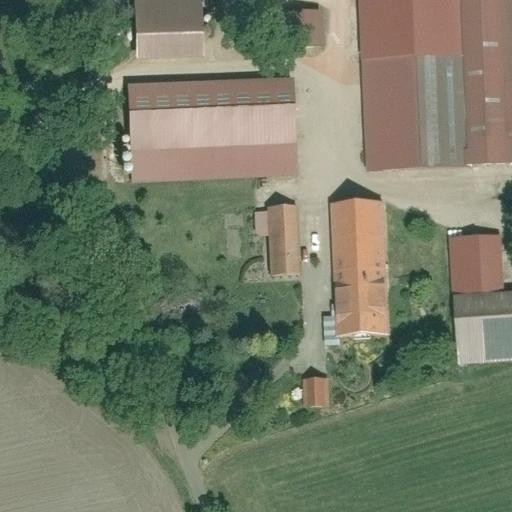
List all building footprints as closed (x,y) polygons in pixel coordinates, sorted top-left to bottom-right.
[(199,0),(131,0),(134,60),(201,58),(199,0)] [(511,0),(464,0),(467,55),(471,168),(511,166),(511,0)] [(283,48),(322,48),(322,11),(283,11),(283,48)] [(467,55),(365,60),(369,173),(471,168),(467,55)] [(296,81),(132,88),(136,183),(276,177),(276,192),(301,191),(296,81)] [(388,202),(334,204),(339,338),(393,336),(388,202)] [(302,275),(299,206),(269,207),(272,277),(302,275)] [(456,297),(507,294),(504,237),(452,240),(456,297)] [(511,293),(507,294),(456,297),(461,367),(511,363),(511,293)] [(332,408),(331,379),(305,380),(306,410),(332,408)]
